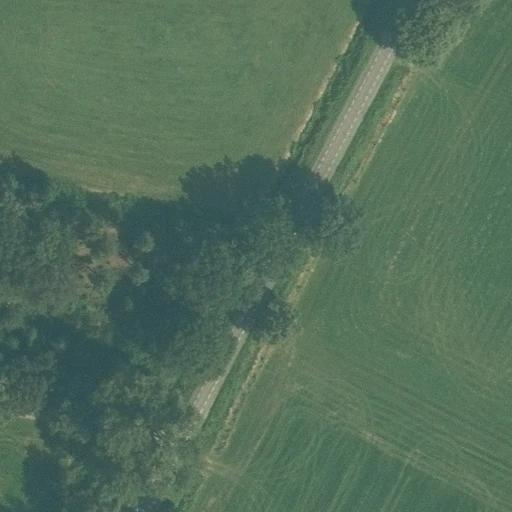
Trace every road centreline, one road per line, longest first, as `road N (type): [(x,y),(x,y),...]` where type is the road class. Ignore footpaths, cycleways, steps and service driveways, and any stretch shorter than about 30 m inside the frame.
road 1 (tertiary): [(141,511),(411,0)]
road 2 (track): [(176,444),(0,408)]
